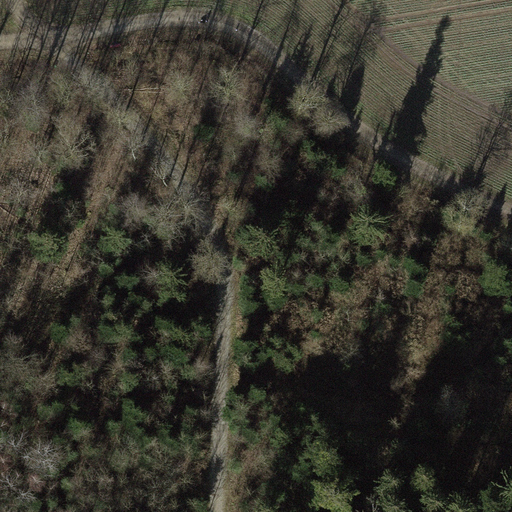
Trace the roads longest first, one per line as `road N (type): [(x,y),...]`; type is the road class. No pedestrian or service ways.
road 1 (track): [(511,212),(397,155),(269,51),(215,23),(178,19),(0,44)]
road 2 (track): [(217,511),(226,304),(217,244),(174,166),(49,38)]
